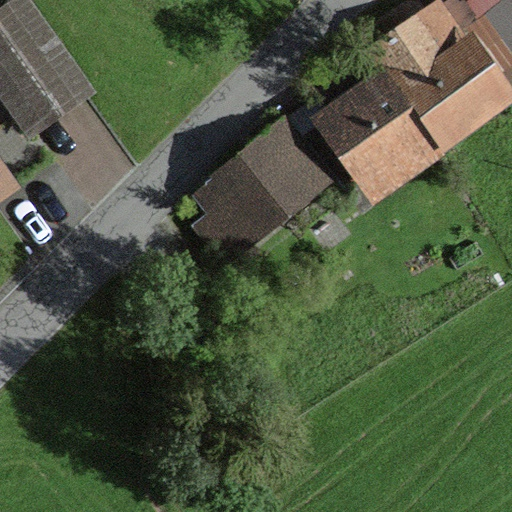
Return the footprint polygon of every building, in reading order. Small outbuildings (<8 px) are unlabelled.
[(378,47),(366,55),(369,61),(384,81),(388,78),(435,145),(505,94),(472,46),(456,57),(417,0),(412,0),(368,32),(378,47)] [(471,0),(509,60),(511,58),(511,3),(509,0),(471,0)] [(0,16),(0,85),(27,123),(80,85),(21,2),(0,16)] [(317,98),(375,183),(435,145),(388,78),(384,81),(369,61),(317,98)] [(227,263),(251,243),(247,238),(327,174),(287,120),(197,194),(213,213),(198,226),(227,263)]
